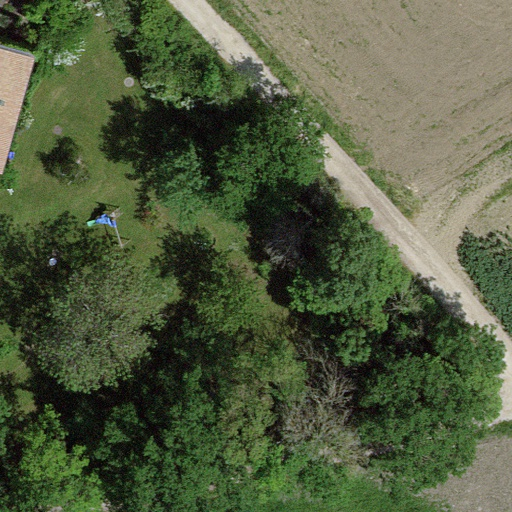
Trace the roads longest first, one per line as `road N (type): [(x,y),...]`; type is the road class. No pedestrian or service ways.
road 1 (track): [(31,511),(511,408)]
road 2 (track): [(179,0),(393,245)]
road 3 (track): [(393,245),(511,372)]
road 4 (track): [(511,166),(393,245)]
